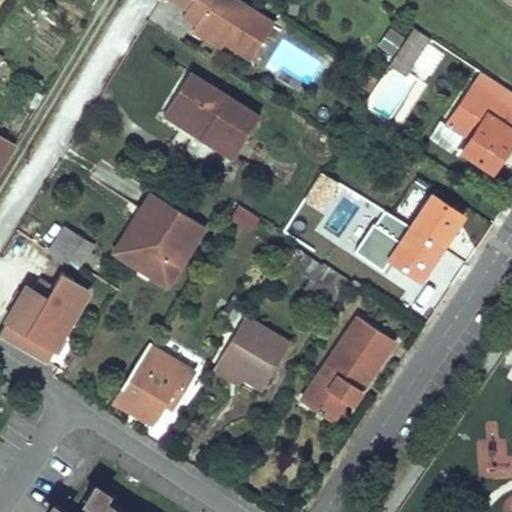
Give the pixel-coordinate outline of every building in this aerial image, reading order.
[(174,0),(187,8),(182,15),(196,24),(224,42),(251,59),(273,24),(234,0),(174,0)] [(224,42),(196,24),(192,29),(220,48),(224,42)] [(413,27),(400,46),(417,56),(429,38),(413,27)] [(400,46),(388,65),(404,76),(417,56),(400,46)] [(189,72),(168,106),(196,125),(192,133),(232,159),(259,116),(189,72)] [(511,93),(482,73),(447,124),(469,139),(461,151),(491,172),(511,140),(511,93)] [(168,106),(162,114),(192,133),(196,125),(168,106)] [(0,168),(13,147),(0,138),(0,168)] [(140,237),(165,200),(152,191),(128,229),(140,237)] [(431,196),(409,227),(440,247),(461,216),(431,196)] [(205,226),(165,200),(140,237),(128,229),(114,251),(167,285),(205,226)] [(239,204),(229,218),(248,232),(259,217),(239,204)] [(440,247),(409,227),(389,258),(418,278),(440,247)] [(25,288),(0,327),(0,333),(17,345),(16,346),(45,362),(85,291),(69,281),(71,279),(60,273),(62,269),(70,273),(79,259),(86,262),(89,257),(75,248),(80,240),(62,229),(32,276),(31,275),(23,287),(25,288)] [(296,251),(288,264),(310,279),(303,289),(329,305),(346,280),(321,263),(319,266),(296,251)] [(98,295),(86,313),(97,320),(120,285),(116,282),(113,286),(97,278),(90,290),(98,295)] [(217,361),(216,362),(243,377),(262,389),(289,343),(245,316),(243,318),(217,361)] [(300,400),(319,413),(333,393),(344,401),(350,405),(393,341),(356,316),(300,400)] [(147,344),(112,400),(153,423),(166,404),(177,387),(182,389),(194,371),(177,361),(147,344)] [(177,361),(194,371),(201,359),(185,348),(177,361)] [(216,362),(213,367),(239,384),(243,377),(216,362)] [(177,387),(166,404),(172,408),(182,389),(177,387)] [(333,393),(319,413),(331,421),(344,401),(333,393)] [(92,489),(82,505),(89,509),(95,500),(102,506),(107,498),(92,489)] [(112,511),(102,506),(95,500),(89,509),(87,511),(112,511)]
